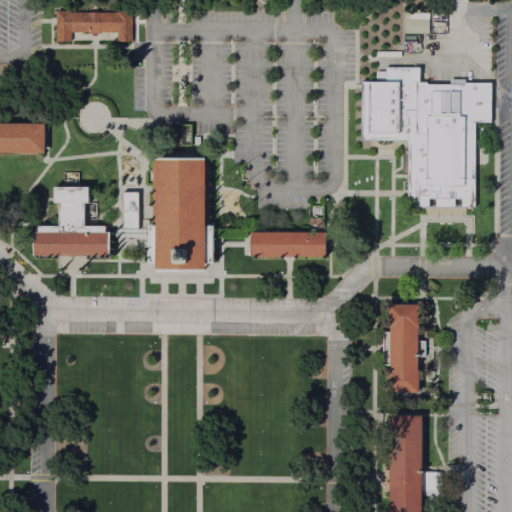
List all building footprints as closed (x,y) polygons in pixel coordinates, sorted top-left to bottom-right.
[(55,11),(55,41),(69,42),(69,32),(92,32),(116,32),(116,42),(131,42),(131,11),(93,11),(55,11)] [(404,34),(427,34),(427,13),(403,13),(404,34)] [(358,80),(358,140),(405,140),(405,134),(403,134),(403,110),(414,110),(414,82),(417,82),(418,67),(383,66),(383,71),(373,71),(373,80),(358,80)] [(417,82),(489,82),(489,122),(473,122),(473,206),(413,206),(413,197),(405,197),(405,140),(405,134),(403,134),(403,110),(414,110),(414,82),(417,82)] [(0,123),(44,124),(43,154),(0,153),(0,123)] [(204,157),(204,225),(212,225),(212,263),(204,263),(204,269),(154,269),(154,263),(146,263),(146,225),(154,225),(154,157),(204,157)] [(52,187),(52,203),(57,203),(57,226),(36,226),(36,232),(31,232),(31,257),(70,257),(109,257),(109,232),(104,232),(104,226),(83,226),(83,203),(88,203),(88,187),(52,187)] [(120,192),(136,192),(136,230),(120,230),(120,192)] [(250,232),(250,244),(250,258),(288,258),(324,258),(324,245),(324,232),(250,232)] [(417,393),(386,393),(387,365),(381,365),(381,347),(381,332),(386,332),(386,304),(418,305),(417,341),(424,341),(423,357),(418,357),(417,393)] [(388,416),(420,416),(420,472),(435,472),(435,491),(420,491),(420,511),(388,511),(388,477),(388,416)]
